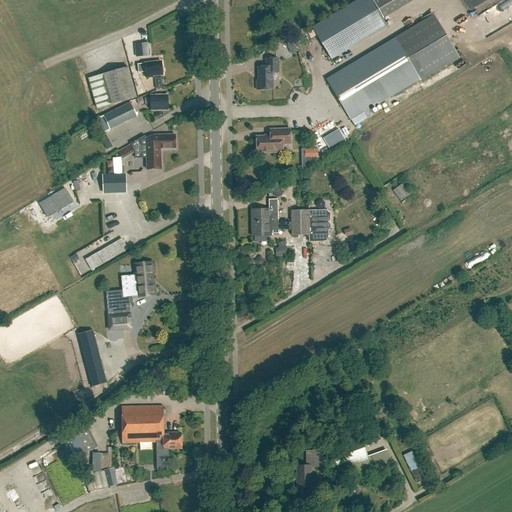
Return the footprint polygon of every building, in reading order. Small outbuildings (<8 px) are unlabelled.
[(388,26),(383,19),(371,0),(359,0),(312,28),(331,60),(388,26)] [(378,49),(326,80),(350,121),(354,126),(367,118),(364,113),(402,90),(458,56),(433,16),(378,49)] [(280,42),(287,46),(292,54),(298,51),(293,43),(290,40),(284,36),(280,42)] [(137,56),(148,55),(147,43),(135,45),(137,56)] [(272,73),(278,73),(278,59),(266,60),(266,67),(258,68),(258,80),(256,80),(257,90),(273,90),(272,73)] [(152,78),(152,76),(162,75),(162,73),(163,72),(163,69),(162,68),(161,62),(144,64),(138,65),(138,73),(145,72),(146,77),(146,78),(152,78)] [(103,74),(103,75),(112,105),(136,98),(128,67),(103,74)] [(92,111),(112,105),(103,75),(88,79),(90,88),(86,89),(92,111)] [(150,98),(145,98),(145,105),(150,105),(151,111),(168,110),(167,96),(150,96),(150,98)] [(110,130),(137,116),(130,102),(103,115),(110,130)] [(282,144),(290,144),(290,130),(270,130),(270,137),(256,137),(257,152),(265,152),(265,153),(283,153),(282,144)] [(160,149),(175,149),(175,135),(154,136),(146,139),(145,139),(146,170),(161,169),(160,149)] [(122,159),(134,152),(130,146),(118,152),(122,159)] [(318,158),(317,150),(305,151),(306,159),(318,158)] [(126,192),(125,175),(103,177),(103,193),(126,192)] [(281,191),(294,185),(291,179),(278,185),(281,191)] [(396,200),(407,195),(402,183),(391,188),(396,200)] [(268,200),(268,210),(251,210),(252,223),(278,222),(277,199),(268,200)] [(291,211),(291,235),(309,235),(309,242),(323,242),(325,241),(327,239),(328,237),(327,231),(330,229),(330,225),(327,223),(330,220),(329,213),(327,211),(309,211),(291,211)] [(278,234),(278,222),(252,223),(252,236),(270,236),(270,234),(278,234)] [(122,239),(85,260),(92,271),(128,250),(122,239)] [(273,242),(274,256),(283,256),(283,241),(273,242)] [(451,271),(455,276),(466,268),(462,262),(451,271)] [(123,300),(107,301),(108,315),(109,330),(131,328),(130,313),(129,304),(130,304),(132,304),(132,301),(132,297),(154,295),(151,270),(153,270),(152,263),(135,264),(136,275),(129,275),(131,290),(123,291),(123,300)] [(97,348),(93,330),(77,335),(82,351),(91,387),(106,383),(97,348)] [(162,450),(181,449),(181,433),(163,434),(162,407),(122,408),(123,442),(162,441),(162,450)] [(96,447),(87,428),(77,434),(80,440),(86,452),(96,447)] [(337,470),(367,459),(363,448),(375,443),(371,434),(360,439),(356,428),(346,432),(350,442),(329,449),(337,470)] [(304,488),(311,488),(311,467),(323,467),(322,451),(306,452),(307,466),(296,466),(297,488),(299,488),(300,492),(301,492),(301,504),(313,504),(313,492),(305,492),(304,488)] [(416,484),(425,480),(414,457),(412,451),(403,456),(406,461),(416,484)] [(97,471),(97,452),(88,452),(88,471),(97,471)] [(114,484),(112,467),(101,469),(104,486),(114,484)]
